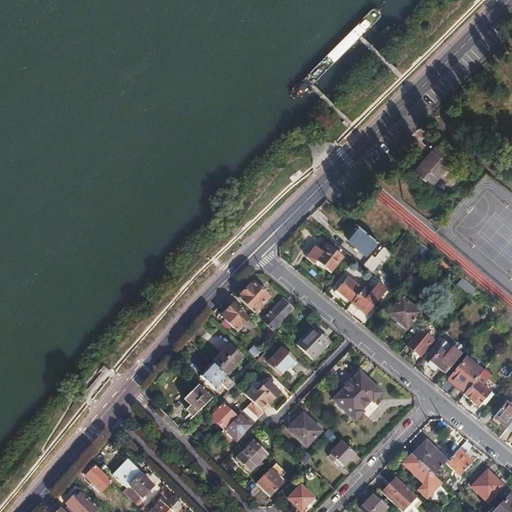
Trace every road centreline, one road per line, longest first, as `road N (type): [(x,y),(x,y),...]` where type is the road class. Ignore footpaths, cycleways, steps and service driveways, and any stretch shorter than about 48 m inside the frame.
road 1 (residential): [(257,248),(509,0)]
road 2 (residential): [(438,397),(257,248)]
road 3 (residential): [(129,392),(257,248)]
road 4 (residential): [(252,511),(129,392)]
road 5 (residential): [(328,511),(438,397)]
road 6 (residential): [(106,417),(203,511)]
road 7 (residential): [(24,511),(106,417)]
